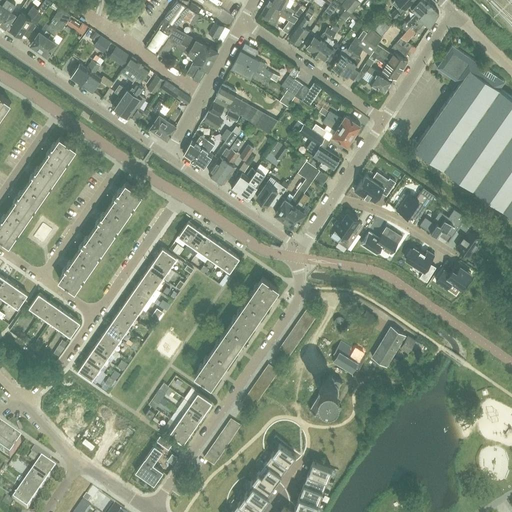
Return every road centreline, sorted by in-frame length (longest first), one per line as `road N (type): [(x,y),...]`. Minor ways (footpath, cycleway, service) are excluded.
road 1 (residential): [(150,511),(297,301),(298,258)]
road 2 (unclassified): [(167,156),(0,40)]
road 3 (residential): [(382,120),(243,22)]
road 4 (residential): [(202,94),(64,0)]
road 5 (unclassified): [(298,247),(167,156)]
road 6 (residential): [(96,319),(179,194)]
road 7 (residential): [(39,277),(124,158)]
road 8 (residential): [(333,198),(381,211),(456,257)]
road 9 (residential): [(298,258),(259,248),(179,194)]
road 10 (residential): [(453,11),(382,120)]
